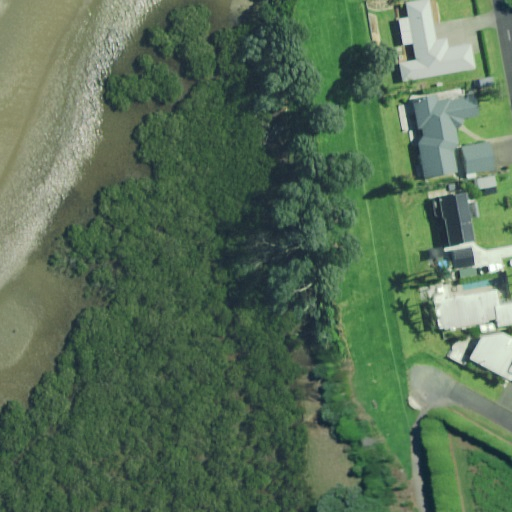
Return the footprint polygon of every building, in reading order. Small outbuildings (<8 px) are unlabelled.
[(434,41),(427,1),(404,5),(414,62),(397,65),(401,83),(450,74),(452,84),(475,80),(469,46),(446,50),(444,39),(434,41)] [(413,130),(419,129),(420,141),(415,142),(421,179),(462,172),(462,176),(491,171),(486,145),(457,149),(454,131),(464,119),(476,117),(473,98),(435,105),(434,97),(409,101),(413,130)] [(467,219),(477,217),(471,192),(462,194),(436,199),(446,247),(472,242),(467,219)] [(465,278),(480,276),(479,267),(473,268),(470,248),(449,251),(451,270),(464,269),(465,278)] [(511,303),(496,307),(496,303),(508,300),(503,274),(434,288),(436,302),(432,303),(437,332),(478,324),(480,334),(494,331),(494,328),(511,324),(511,303)] [(503,383),(502,386),(506,389),(507,386),(510,387),(508,391),(511,390),(511,334),(509,340),(500,335),(470,338),(468,343),(462,343),(456,340),(452,347),(450,346),(445,355),(456,361),(461,352),(466,354),(462,361),(503,383)]
